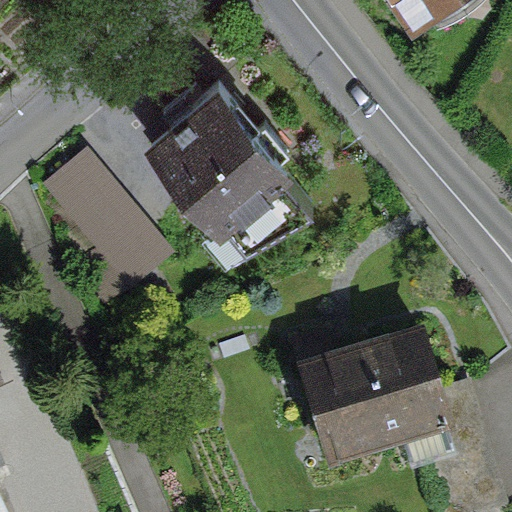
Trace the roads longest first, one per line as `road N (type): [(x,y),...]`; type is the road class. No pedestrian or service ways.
road 1 (residential): [(286,0),(511,255)]
road 2 (residential): [(181,0),(0,151)]
